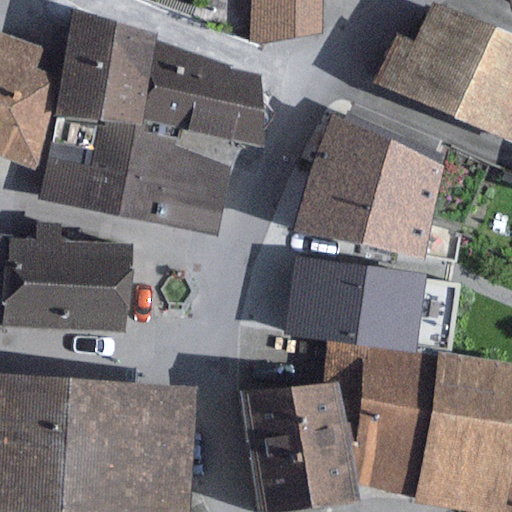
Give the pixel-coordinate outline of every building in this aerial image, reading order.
[(198,0),(191,19),(242,42),(253,45),(313,35),(314,0),(198,0)] [(511,0),(500,0),(503,12),(511,9),(511,0)] [(406,43),(387,36),(363,84),(447,122),(488,32),(424,5),(406,43)] [(148,34),(64,12),(44,142),(87,152),(91,124),(129,131),(131,120),(139,88),(147,40),(148,34)] [(511,41),(488,32),(447,122),(511,144),(511,41)] [(0,159),(27,170),(42,76),(28,70),(36,49),(0,35),(0,159)] [(223,65),(147,40),(139,88),(131,120),(173,129),(250,144),(248,76),(222,70),(223,65)] [(435,169),(321,117),(283,230),(413,262),(435,169)] [(129,131),(91,124),(87,152),(85,175),(113,181),(108,216),(208,238),(224,167),(170,146),(173,129),(131,120),(129,131)] [(87,152),(44,142),(32,200),(108,216),(113,181),(85,175),(83,174),(87,152)] [(0,234),(0,327),(113,333),(123,245),(55,239),(57,224),(31,222),(29,237),(0,234)] [(456,281),(287,260),(277,335),(320,340),(445,356),(456,281)] [(511,368),(445,356),(320,340),(317,383),(327,382),(341,485),(464,511),(492,511),(511,392),(511,368)] [(174,511),(185,386),(0,382),(0,511),(174,511)] [(317,383),(232,395),(247,511),(282,511),(344,504),(341,485),(327,382),(317,383)]
